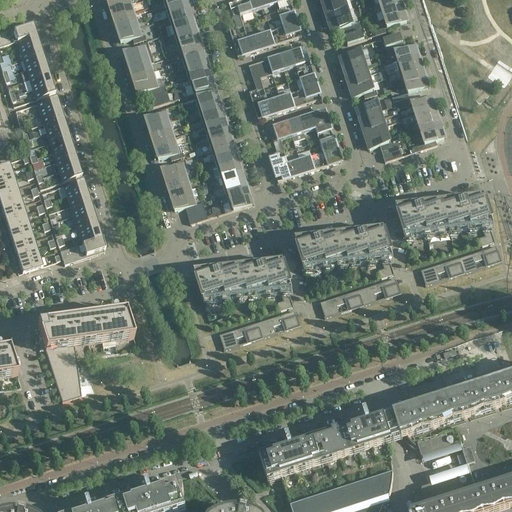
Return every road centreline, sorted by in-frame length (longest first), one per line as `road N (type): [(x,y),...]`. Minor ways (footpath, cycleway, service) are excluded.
road 1 (residential): [(386,402),(504,362),(507,346),(381,385)]
road 2 (residential): [(41,7),(117,261)]
road 3 (residential): [(176,242),(97,0)]
road 4 (residential): [(9,502),(57,505),(225,450)]
road 5 (residential): [(221,435),(9,502)]
road 6 (residential): [(274,212),(209,0)]
road 7 (residential): [(362,181),(307,0)]
road 8 (residential): [(225,450),(386,402)]
road 9 (residential): [(381,385),(221,435)]
road 10 (residential): [(461,149),(415,0)]
road 11 (residential): [(372,209),(470,177),(461,149)]
road 12 (residential): [(14,329),(111,298),(123,274)]
road 13 (residential): [(117,261),(0,299)]
